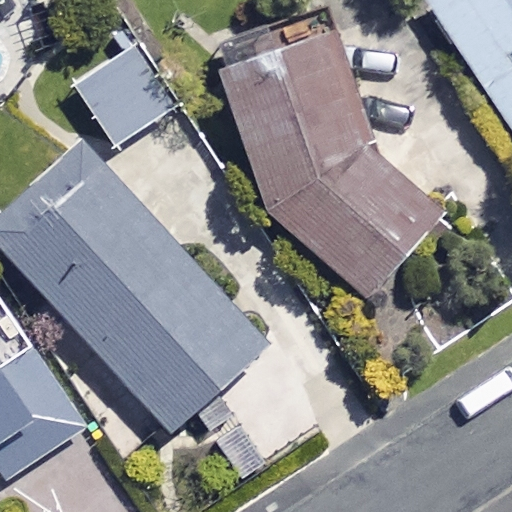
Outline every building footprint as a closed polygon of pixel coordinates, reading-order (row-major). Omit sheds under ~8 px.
[(511,0),(391,0),(395,6),(403,0),(420,0),(511,140),(511,0)] [(375,141),(329,14),(215,56),(249,184),(366,289),(437,210),(375,141)] [(176,103),(140,41),(74,79),(110,141),(176,103)] [(265,335),(100,155),(3,245),(168,425),(265,335)] [(85,423),(0,294),(0,468),(5,476),(85,423)] [(276,358),(198,412),(241,476),(320,422),(276,358)]
